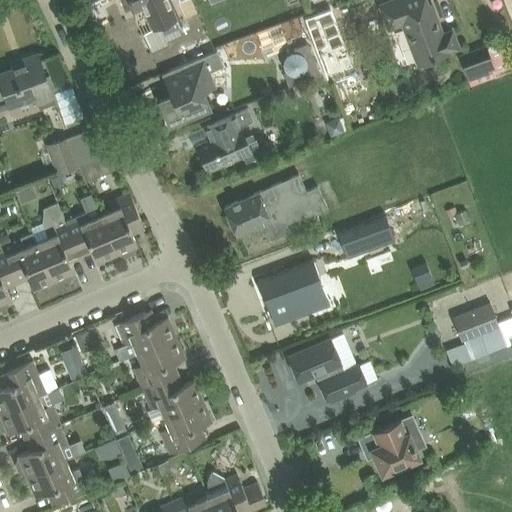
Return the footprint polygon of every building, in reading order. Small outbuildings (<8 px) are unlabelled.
[(130,0),(135,9),(144,4),(153,26),(161,22),(165,32),(179,25),(168,0),(130,0)] [(418,62),(429,58),(447,52),(447,50),(457,46),(451,31),(441,35),(430,3),(426,4),(424,0),(394,0),(379,6),(386,26),(402,20),(418,62)] [(327,78),(353,68),(330,8),(305,18),(327,78)] [(149,37),(135,44),(144,62),(157,56),(149,37)] [(294,52),(289,53),(286,56),(283,59),(282,63),(283,68),(286,71),(282,73),(288,87),(319,74),(306,43),(292,49),(294,52)] [(486,44),(459,54),(469,80),(496,70),(486,44)] [(170,123),(211,106),(205,91),(216,87),(210,70),(222,65),(216,49),(162,73),(171,95),(160,100),(162,106),(161,108),(161,111),(162,114),(164,116),(167,117),(170,123)] [(54,102),(37,53),(22,59),(24,64),(0,72),(0,107),(35,95),(39,108),(54,102)] [(74,86),(56,92),(67,123),(85,117),(74,86)] [(246,162),(263,154),(262,153),(261,154),(259,148),(260,147),(256,138),(253,139),(251,134),(244,137),(239,126),(252,120),(246,107),(202,126),(207,138),(197,143),(208,169),(244,154),(246,160),(246,162)] [(67,137),(47,144),(57,173),(79,165),(109,154),(96,127),(67,137)] [(109,154),(79,165),(88,184),(91,183),(95,182),(95,181),(96,179),(97,176),(115,168),(109,154)] [(318,217),(317,213),(328,208),(318,185),(307,190),(299,172),(224,206),(237,236),(265,223),(271,238),(318,217)] [(138,244),(133,232),(145,227),(130,192),(110,200),(113,207),(100,213),(117,253),(120,252),(120,254),(125,256),(134,252),(136,248),(135,245),(138,244)] [(74,271),(69,260),(80,255),(65,219),(65,220),(57,202),(44,208),(42,220),(49,235),(37,240),(54,280),(56,279),(57,281),(62,283),(71,279),(72,275),(72,273),(74,271)] [(117,253),(100,213),(90,217),(87,210),(65,219),(80,255),(92,250),(97,262),(117,253)] [(409,244),(433,235),(425,213),(401,222),(409,244)] [(386,214),(338,232),(348,257),(395,240),(386,214)] [(54,280),(37,240),(33,233),(13,242),(9,232),(0,236),(0,242),(14,276),(17,282),(28,277),(33,289),(54,280)] [(11,298),(6,287),(17,282),(0,242),(0,309),(7,307),(9,302),(8,300),(11,298)] [(274,273),(258,279),(260,283),(265,297),(276,324),(277,324),(274,318),(291,311),(294,318),(313,311),(311,307),(308,299),(321,294),(316,281),(321,279),(320,276),(315,278),(308,260),(278,271),(274,273)] [(490,301),(454,315),(471,357),(507,344),(490,301)] [(168,315),(156,320),(151,308),(115,323),(124,343),(131,340),(136,353),(177,336),(168,315)] [(185,356),(177,336),(136,353),(141,364),(134,367),(143,388),(178,373),(174,361),(185,356)] [(288,355),(299,380),(320,371),(324,378),(319,380),(327,399),(330,398),(331,400),(355,390),(354,388),(367,382),(359,363),(344,369),(330,337),(288,355)] [(65,348),(71,375),(87,371),(81,344),(65,348)] [(0,411),(48,391),(34,359),(0,373),(0,378),(3,386),(0,387),(0,411)] [(195,379),(183,384),(178,373),(143,388),(151,407),(158,404),(164,417),(204,399),(195,379)] [(61,423),(52,403),(45,406),(41,394),(0,411),(1,414),(0,414),(0,427),(0,428),(5,430),(7,429),(9,432),(20,427),(25,438),(31,436),(61,423)] [(213,420),(204,399),(164,417),(168,428),(161,431),(170,452),(205,437),(200,425),(213,420)] [(373,449),(383,472),(399,464),(401,468),(413,462),(412,459),(419,456),(415,449),(426,444),(413,414),(359,437),(366,452),(373,449)] [(27,475),(68,458),(63,446),(70,443),(61,423),(25,438),(30,449),(18,454),(19,457),(17,458),(15,463),(19,471),(24,473),(26,473),(27,475)] [(72,469),(68,458),(27,475),(36,496),(48,491),(52,503),(89,487),(80,466),(72,469)] [(131,474),(125,461),(109,468),(114,480),(131,474)] [(212,471),(211,470),(210,474),(209,479),(209,484),(209,488),(211,493),(208,494),(215,511),(240,511),(245,509),(246,511),(252,508),(248,497),(262,491),(258,481),(243,487),(237,473),(225,478),(225,477),(224,477),(212,471)] [(215,511),(208,494),(197,499),(194,491),(173,500),(177,511),(215,511)] [(177,511),(173,500),(151,509),(152,511),(177,511)]
